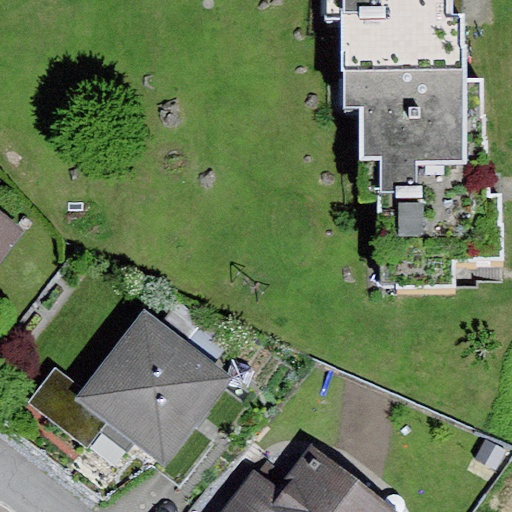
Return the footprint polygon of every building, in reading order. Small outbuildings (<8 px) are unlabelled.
[(324,0),(325,20),(341,20),(342,112),(359,112),(359,162),(382,162),(383,282),(397,282),(397,291),(456,291),(456,263),(478,262),(478,259),(504,258),(503,193),(492,193),(492,183),(492,140),(488,140),(488,76),(472,76),(472,44),(468,44),(468,13),(456,13),(456,2),(455,0),(324,0)] [(0,212),(0,260),(23,230),(0,212)] [(232,342),(179,302),(163,324),(215,363),(232,342)] [(163,324),(145,311),(85,390),(55,368),(28,404),(87,448),(99,431),(128,453),(136,443),(165,465),(232,377),(215,363),(163,324)] [(395,511),(311,448),(280,489),(255,469),(222,511),(395,511)]
